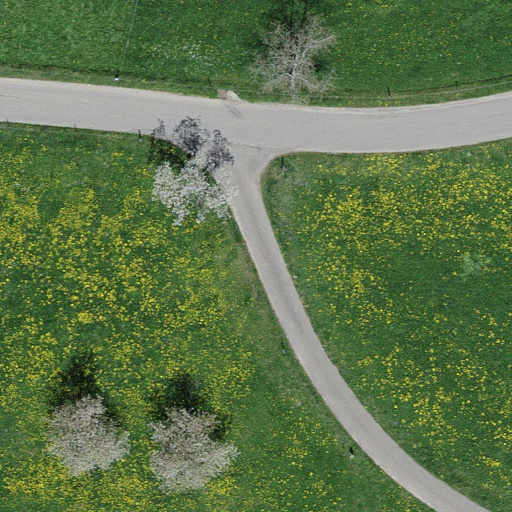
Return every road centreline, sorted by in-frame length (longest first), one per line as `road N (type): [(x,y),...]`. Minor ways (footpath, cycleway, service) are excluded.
road 1 (unclassified): [(0,98),(347,129),(511,113)]
road 2 (track): [(461,511),(388,457),(335,393),(263,252),(226,122)]
